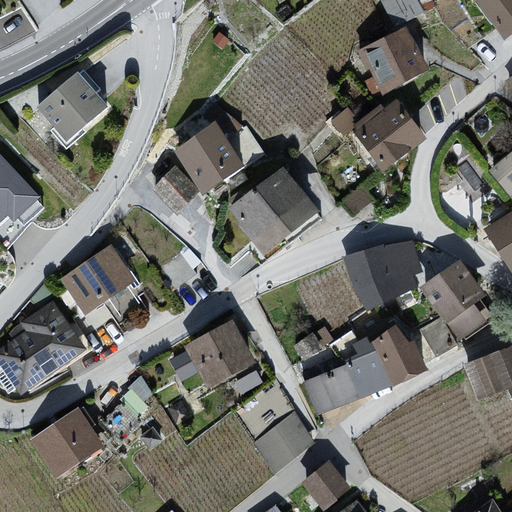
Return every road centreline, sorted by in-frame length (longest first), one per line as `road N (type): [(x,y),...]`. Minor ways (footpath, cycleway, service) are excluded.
road 1 (residential): [(0,414),(57,404),(321,256),(425,237)]
road 2 (residential): [(149,0),(159,26),(156,67),(123,164),(0,314)]
road 3 (residential): [(511,336),(407,389),(326,451)]
road 4 (residential): [(425,237),(415,194),(426,148),(511,63)]
road 5 (secondary): [(129,0),(0,78)]
